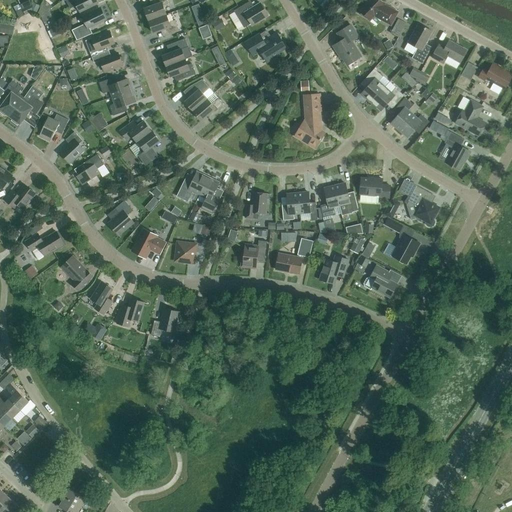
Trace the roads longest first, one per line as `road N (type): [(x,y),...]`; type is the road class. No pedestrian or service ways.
road 1 (residential): [(408,337),(309,295),(175,283),(125,266),(90,234),(47,168),(0,130)]
road 2 (residential): [(368,127),(340,155),(304,169),(243,167),(214,156),(163,107),(118,0)]
road 3 (unclassified): [(314,511),(408,337)]
road 4 (tertiary): [(428,511),(511,360)]
road 5 (unclassified): [(408,337),(481,201)]
road 6 (residential): [(368,127),(284,0)]
road 7 (residential): [(481,201),(420,169),(368,127)]
road 8 (residential): [(511,57),(406,0)]
